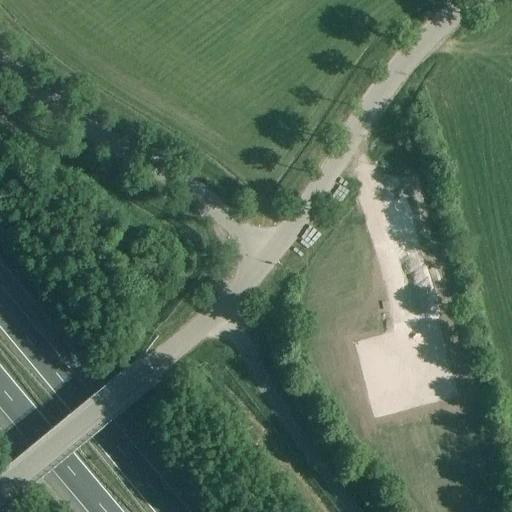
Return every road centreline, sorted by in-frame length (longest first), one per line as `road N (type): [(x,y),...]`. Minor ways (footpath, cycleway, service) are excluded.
road 1 (unclassified): [(268,256),(193,194),(48,111),(0,67)]
road 2 (unclassified): [(268,256),(397,70),(471,0)]
road 3 (unclassified): [(0,492),(215,314)]
road 4 (motorway): [(169,511),(0,312)]
road 5 (unclassified): [(352,511),(215,314)]
road 6 (motorway): [(0,396),(96,511)]
